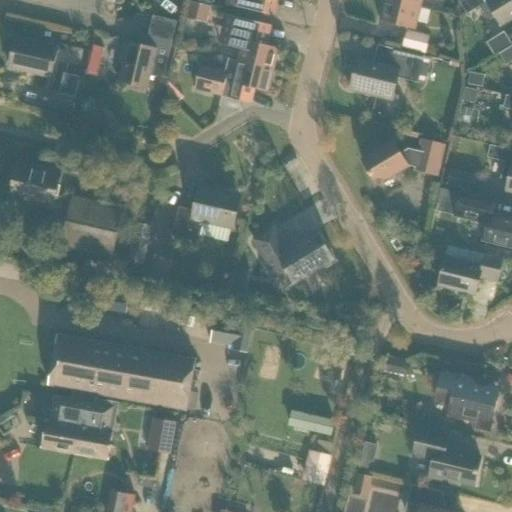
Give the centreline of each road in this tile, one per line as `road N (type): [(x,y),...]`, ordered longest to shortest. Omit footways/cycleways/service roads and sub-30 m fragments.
road 1 (residential): [(300,124),(308,159),(424,330),(480,340),(511,323)]
road 2 (residential): [(178,159),(253,117),(300,124)]
road 3 (residential): [(300,124),(328,0)]
